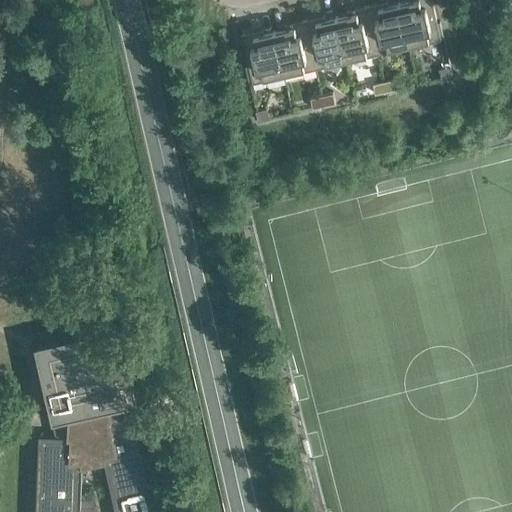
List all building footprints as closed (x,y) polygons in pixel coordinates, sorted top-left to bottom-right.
[(407,0),(399,2),(409,45),(427,41),(428,43),(441,39),(440,35),(443,35),(440,21),(437,21),(432,0),(407,0)] [(409,45),(399,2),(388,4),(387,1),(367,5),(378,54),(391,51),(391,49),(409,45)] [(348,14),(337,16),(347,59),(365,55),(365,57),(378,54),(367,5),(347,10),(348,14)] [(347,59),(337,16),(326,19),(325,15),(305,20),(316,68),(329,65),(328,63),(347,59)] [(285,28),(274,31),(284,74),(302,69),(303,71),(316,68),(305,20),(284,24),(285,28)] [(284,74),(274,31),(263,33),(263,29),(241,34),(248,65),(245,66),(249,79),(251,79),(252,83),(266,80),(266,78),(284,74)] [(453,76),(451,66),(439,68),(442,78),(453,76)] [(398,89),(398,88),(396,78),(384,81),(387,91),(398,89)] [(375,94),(387,91),(384,81),(373,83),(375,94)] [(336,103),(333,93),(322,95),(324,106),(336,103)] [(313,108),(324,106),(322,95),(310,98),(313,108)] [(258,120),(269,118),(267,108),(256,111),(258,120)] [(159,511),(117,324),(31,343),(43,395),(49,420),(52,419),(55,435),(37,434),(33,511),(159,511)]
